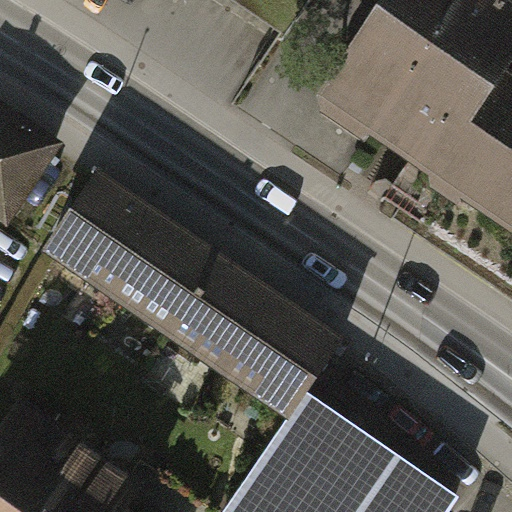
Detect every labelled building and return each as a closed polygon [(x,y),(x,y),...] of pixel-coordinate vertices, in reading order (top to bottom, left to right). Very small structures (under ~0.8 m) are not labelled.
[(234,0),(284,34),(305,0),(234,0)] [(395,0),(393,4),(326,105),(511,227),(511,79),(494,68),(511,41),(511,6),(502,0),(395,0)] [(59,152),(0,111),(0,221),(8,227),(59,152)] [(55,253),(114,294),(166,221),(107,179),(55,253)] [(114,294),(174,336),(225,262),(166,221),(114,294)] [(174,336),(233,377),(285,304),(225,262),(174,336)] [(233,377),(292,419),(344,346),(285,304),(233,377)] [(455,511),(460,504),(306,401),(232,511),(455,511)] [(7,460),(0,470),(0,511),(124,511),(138,493),(21,411),(2,438),(7,460)]
